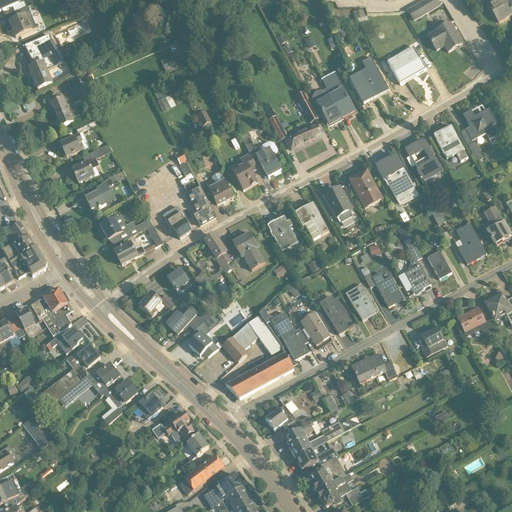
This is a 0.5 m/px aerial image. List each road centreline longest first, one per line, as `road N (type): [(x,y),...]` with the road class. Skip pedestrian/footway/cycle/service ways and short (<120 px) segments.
road 1 (residential): [(103,301),(192,239),(511,63)]
road 2 (residential): [(222,423),(511,260)]
